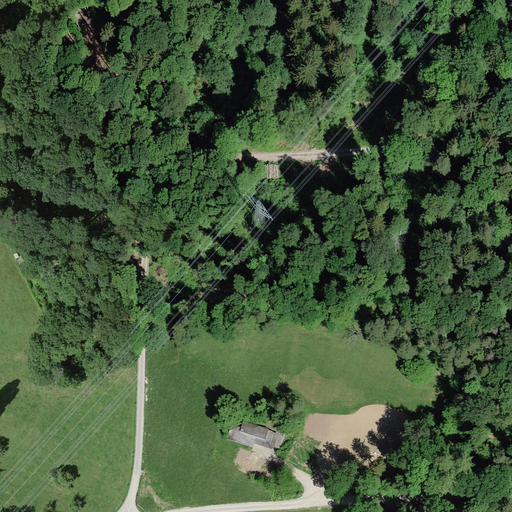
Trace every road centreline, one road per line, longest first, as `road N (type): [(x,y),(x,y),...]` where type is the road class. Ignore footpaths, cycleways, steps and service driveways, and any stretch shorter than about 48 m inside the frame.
road 1 (track): [(511,147),(198,161),(164,175),(149,213),(140,452),(128,511)]
road 2 (track): [(511,498),(432,491),(324,501)]
road 3 (track): [(324,501),(199,511)]
